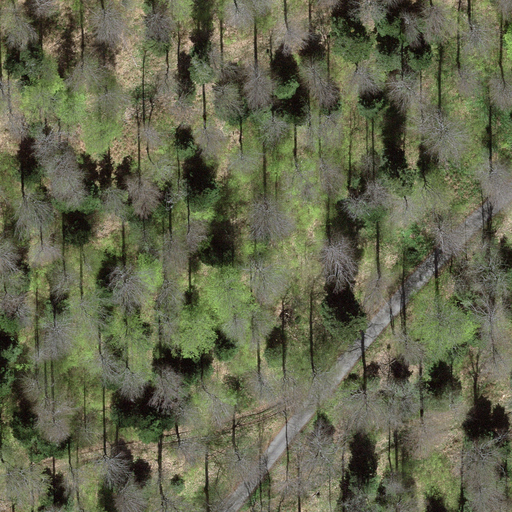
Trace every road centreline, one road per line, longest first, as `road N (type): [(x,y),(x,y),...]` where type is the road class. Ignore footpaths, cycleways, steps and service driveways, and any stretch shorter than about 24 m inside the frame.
road 1 (unclassified): [(511,192),(461,234),(221,511)]
road 2 (track): [(381,0),(107,104),(0,123)]
road 3 (track): [(0,476),(324,388)]
road 4 (track): [(248,511),(380,448),(511,405)]
